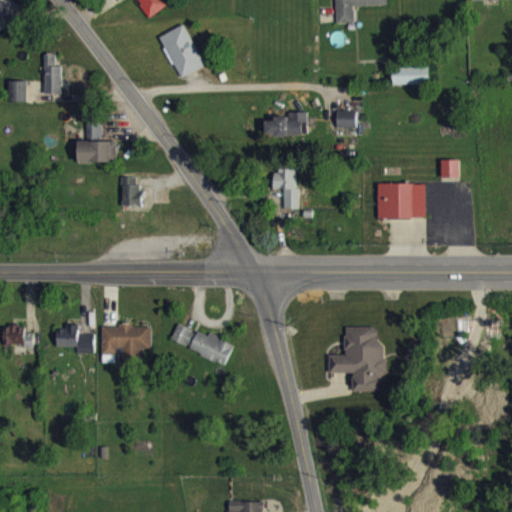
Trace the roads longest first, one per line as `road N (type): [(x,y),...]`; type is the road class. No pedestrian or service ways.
road 1 (tertiary): [(59,0),(252,268)]
road 2 (secondary): [(252,268),(511,268)]
road 3 (secondary): [(0,268),(252,268)]
road 4 (tertiary): [(252,268),(315,511)]
